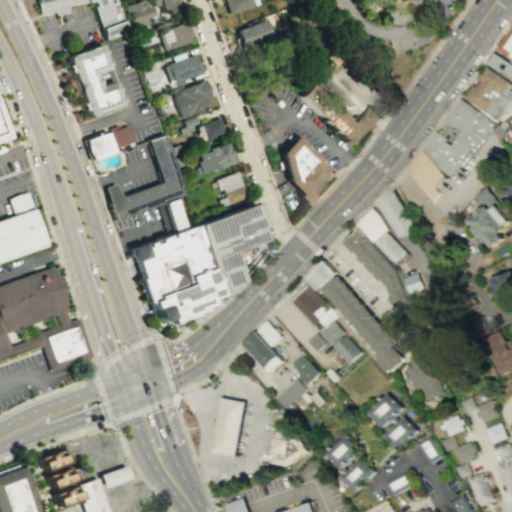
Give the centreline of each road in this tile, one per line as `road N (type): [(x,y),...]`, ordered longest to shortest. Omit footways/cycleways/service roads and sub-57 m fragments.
road 1 (primary): [(149,378),(66,145),(4,5)]
road 2 (primary): [(299,249),(375,168),(499,0)]
road 3 (residential): [(299,249),(281,230),(200,0)]
road 4 (primary): [(0,51),(60,206)]
